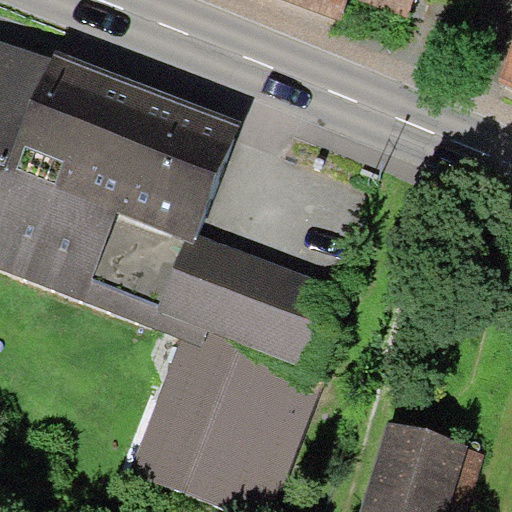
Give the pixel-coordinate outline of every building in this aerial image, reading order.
[(269,0),(307,14),(341,27),(350,0),(269,0)] [(413,0),(354,0),(408,17),(413,0)] [(46,61),(0,44),(0,272),(181,343),(132,479),(221,511),(274,511),(324,384),(305,376),(334,291),(204,237),(242,131),(48,56),(46,61)] [(511,49),(497,85),(511,91),(511,49)] [(390,426),(363,511),(466,511),(484,455),(390,426)]
